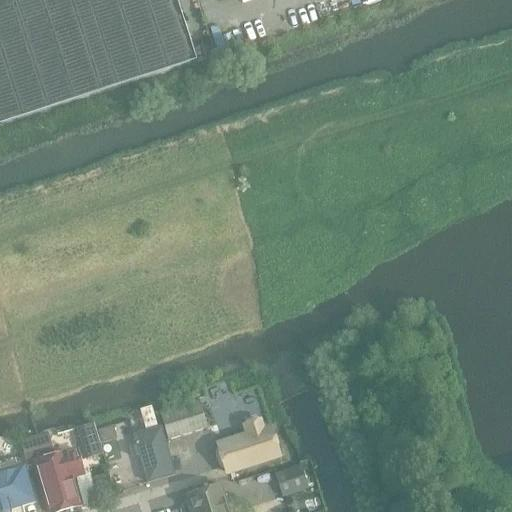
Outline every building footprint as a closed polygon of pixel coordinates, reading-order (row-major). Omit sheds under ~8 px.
[(0,0),(0,127),(3,127),(2,125),(165,72),(168,71),(170,69),(173,67),(175,66),(177,63),(179,61),(181,59),(182,56),(183,54),(184,51),(185,48),(186,45),(186,42),(186,39),(185,36),(185,33),(184,30),(174,0),(0,0)] [(226,471),(230,485),(276,472),(277,475),(313,464),(274,381),(273,380),(261,364),(259,363),(256,363),(254,363),(252,363),(250,363),(247,364),(245,365),(200,380),(208,407),(206,408),(219,446),(218,447),(219,450),(217,454),(217,458),(220,466),(222,469),(226,471)] [(28,466),(40,511),(82,511),(94,508),(93,503),(115,496),(115,494),(114,495),(97,432),(92,414),(19,438),(28,466)] [(97,432),(114,495),(115,494),(149,484),(175,477),(165,443),(162,429),(157,414),(113,427),(97,432)] [(0,511),(40,511),(28,466),(19,438),(0,444),(0,511)] [(276,472),(230,485),(221,488),(186,499),(179,508),(180,511),(327,511),(318,475),(313,464),(277,475),(276,472)]
